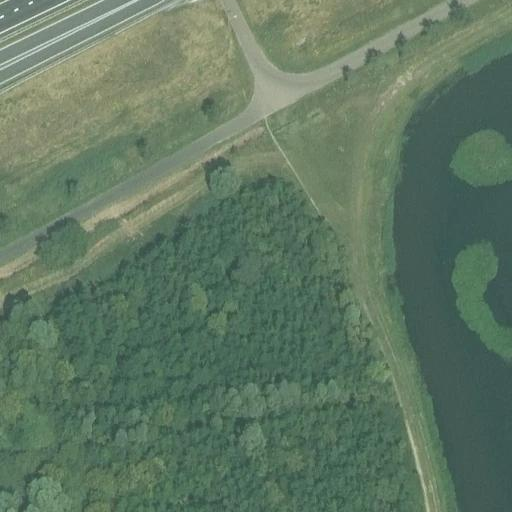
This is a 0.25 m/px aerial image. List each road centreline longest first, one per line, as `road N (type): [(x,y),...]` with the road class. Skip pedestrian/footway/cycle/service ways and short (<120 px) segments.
road 1 (unclassified): [(263,111),(0,255)]
road 2 (unclassified): [(467,0),(278,103)]
road 3 (motorway): [(0,73),(126,0)]
road 4 (trunk): [(0,57),(119,0)]
